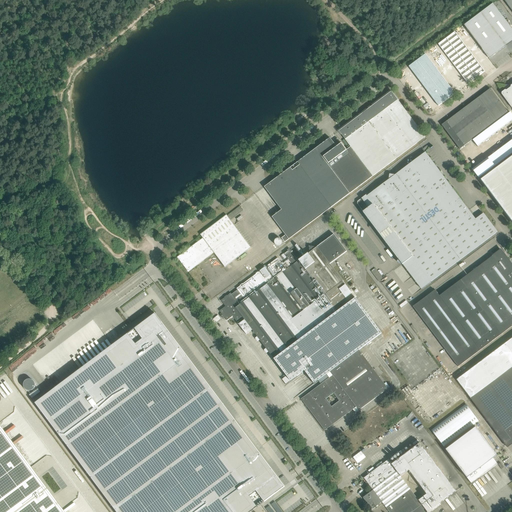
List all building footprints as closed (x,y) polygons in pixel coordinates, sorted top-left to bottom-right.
[(464,25),(489,59),(506,46),(502,41),(511,34),(511,28),(493,3),(464,25)] [(455,32),(438,45),(468,85),(485,72),(455,32)] [(426,54),(408,67),(438,107),(456,94),(426,54)] [(511,84),(511,86),(510,87),(506,90),(505,90),(501,92),(501,94),(511,108),(511,84)] [(508,113),(490,89),(441,125),(442,126),(459,149),(460,149),(472,140),(477,136),(482,133),(486,129),(491,126),(496,122),(501,119),(505,115),(508,113)] [(425,137),(391,92),(362,114),(339,131),(351,147),(347,150),(341,143),(336,146),(330,138),(297,162),(331,207),(425,137)] [(505,115),(501,119),(505,125),(510,122),(505,115)] [(501,119),(496,122),(501,129),(505,125),(501,119)] [(496,122),(491,126),(496,132),(501,129),(496,122)] [(491,126),(486,129),(491,136),(496,132),(491,126)] [(486,129),(482,133),(487,139),(491,136),(486,129)] [(482,133),(477,136),(482,143),(487,139),(482,133)] [(477,136),(472,140),(477,147),(482,143),(477,136)] [(504,146),(498,150),(505,159),(510,155),(504,146)] [(498,150),(493,154),(500,163),(505,159),(498,150)] [(497,232),(494,228),(492,225),(484,231),(425,152),(412,162),(395,175),(393,175),(393,174),(392,173),(392,174),(391,174),(391,175),(390,174),(389,174),(389,180),(367,196),(366,195),(357,201),(357,204),(363,212),(421,289),(497,232)] [(493,154),(488,158),(495,167),(500,163),(493,154)] [(511,156),(480,180),(511,222),(511,156)] [(488,158),(483,162),(489,171),(495,167),(488,158)] [(292,170),(299,165),(297,162),(290,168),(292,170)] [(483,162),(478,166),(484,174),(489,171),(483,162)] [(331,208),(299,165),(292,170),(290,168),(264,187),(281,210),(272,217),(285,235),(288,239),(331,208)] [(478,166),(473,170),(479,178),(484,174),(478,166)] [(233,217),(243,209),(240,206),(230,213),(233,217)] [(251,248),(226,215),(213,225),(211,227),(200,235),(203,238),(177,257),(188,272),(214,253),(225,267),(251,248)] [(225,306),(219,311),(221,313),(220,314),(221,316),(220,316),(222,318),(224,319),(225,318),(227,321),(233,316),(237,322),(241,319),(241,318),(242,317),(244,319),(244,320),(238,324),(246,334),(252,330),(253,331),(252,332),(254,334),(255,334),(269,352),(274,359),(283,352),(304,336),(307,334),(355,298),(330,264),(347,251),(334,234),(298,261),(289,249),(258,272),(255,274),(256,274),(252,277),(256,283),(255,284),(251,278),(248,280),(250,282),(248,284),(246,281),(236,289),(237,290),(232,294),(231,293),(221,300),(225,306)] [(458,367),(502,334),(511,326),(511,264),(511,263),(510,260),(509,261),(500,249),(500,250),(493,255),(439,296),(435,290),(413,307),(458,367)] [(375,268),(371,271),(378,281),(382,278),(375,268)] [(274,359),(286,376),(282,379),(286,385),(304,371),(314,384),(318,381),(359,350),(381,333),(355,298),(307,334),(304,336),(283,352),(274,359)] [(134,328),(135,329),(35,403),(116,511),(250,511),(264,502),(285,487),(155,313),(134,328)] [(511,338),(457,379),(472,398),(471,399),(507,447),(511,443),(511,338)] [(359,410),(388,389),(359,350),(318,381),(321,384),(301,399),(325,430),(327,429),(352,410),(356,407),(359,410)] [(35,382),(34,381),(33,381),(32,380),(31,380),(30,379),(29,379),(28,379),(27,380),(26,380),(25,381),(25,382),(24,383),(24,384),(24,385),(24,386),(24,387),(24,388),(25,389),(26,389),(27,390),(28,390),(29,391),(30,391),(31,391),(32,390),(33,390),(34,389),(34,388),(35,387),(35,386),(35,385),(35,383),(35,382)] [(29,395),(32,399),(41,392),(38,388),(29,395)] [(431,431),(444,447),(479,421),(466,404),(431,431)] [(63,511),(0,427),(0,511),(63,511)] [(472,484),(497,465),(498,465),(493,458),(497,455),(476,427),(445,450),(467,478),(472,484)] [(391,464),(388,460),(364,478),(373,490),(363,497),(365,500),(372,510),(382,502),(383,504),(389,511),(430,511),(441,504),(440,503),(456,491),(420,443),(391,464)] [(361,451),(353,457),(358,464),(366,457),(361,451)] [(282,511),(275,501),(266,508),(268,511),(282,511)]
